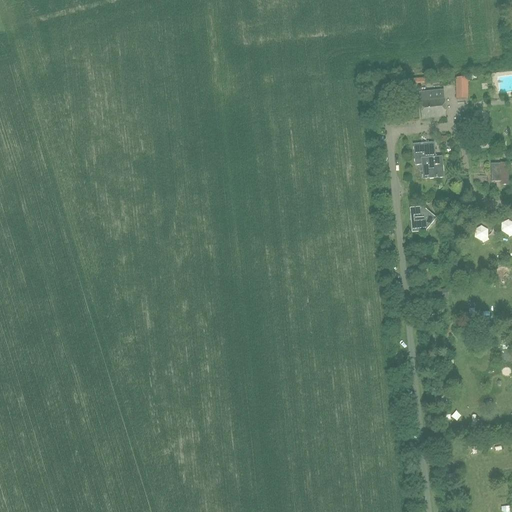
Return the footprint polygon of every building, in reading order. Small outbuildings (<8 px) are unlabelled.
[(456,99),(468,99),(467,78),(455,78),(456,99)] [(441,97),(440,90),(419,92),(422,119),(446,117),(444,97),(441,97)] [(435,157),(434,142),(413,144),(414,165),(421,164),(422,179),(444,177),(442,156),(435,157)] [(491,182),(501,182),(500,164),(490,164),(491,182)] [(412,232),(427,231),(426,229),(436,217),(424,207),(424,206),(409,207),(412,232)] [(487,246),(494,233),(483,227),(476,239),(487,246)]
